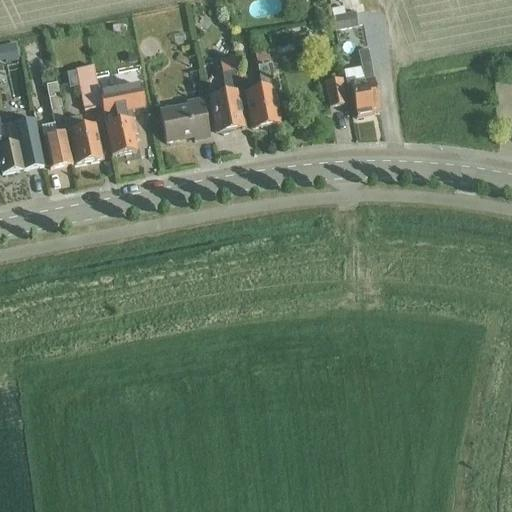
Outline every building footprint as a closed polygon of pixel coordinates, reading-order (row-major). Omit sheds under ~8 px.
[(339,34),(360,29),(357,16),(336,21),(339,34)] [(343,52),(358,51),(357,36),(342,38),(343,52)] [(13,45),(0,48),(4,64),(17,61),(13,45)] [(254,132),(280,126),(274,96),(278,95),(269,53),(255,56),(265,101),(248,105),(254,132)] [(374,113),(381,111),(370,53),(361,55),(366,84),(353,86),(360,120),(375,118),(374,113)] [(218,135),(245,130),(240,106),(244,105),(235,59),(220,62),(227,97),(211,100),(218,135)] [(29,104),(21,66),(2,70),(11,109),(29,104)] [(77,71),(85,112),(102,108),(98,88),(95,68),(77,71)] [(50,71),(38,74),(40,88),(53,85),(50,71)] [(200,83),(192,85),(194,94),(201,92),(200,83)] [(330,112),(347,108),(342,83),(325,86),(330,112)] [(67,135),(64,122),(57,86),(47,88),(55,127),(43,129),(52,173),(73,168),(67,135)] [(110,94),(100,96),(103,108),(104,118),(113,160),(138,155),(135,139),(138,138),(133,114),(146,110),(142,88),(110,94)] [(193,144),(209,140),(202,103),(186,106),(187,109),(159,115),(165,146),(193,140),(193,144)] [(102,163),(95,131),(94,127),(84,129),(82,118),(64,122),(67,135),(71,135),(78,167),(102,163)] [(35,123),(2,130),(0,120),(0,162),(3,177),(45,168),(35,123)]
